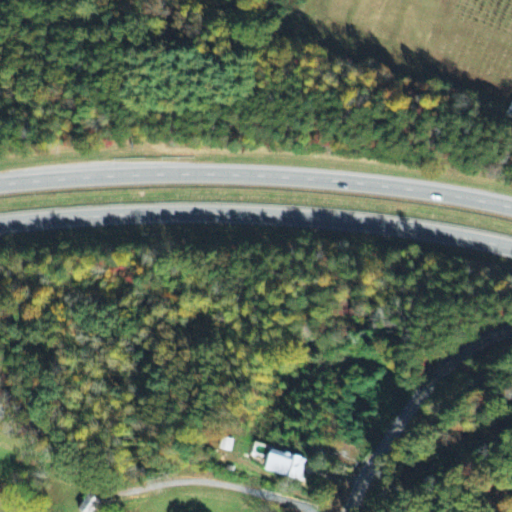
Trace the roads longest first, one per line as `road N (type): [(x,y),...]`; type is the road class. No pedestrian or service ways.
road 1 (motorway): [(0,223),(261,214),(511,247)]
road 2 (motorway): [(511,206),(358,181),(250,175),(0,183)]
road 3 (residential): [(348,511),(371,461),(425,384),(476,339),(511,327)]
